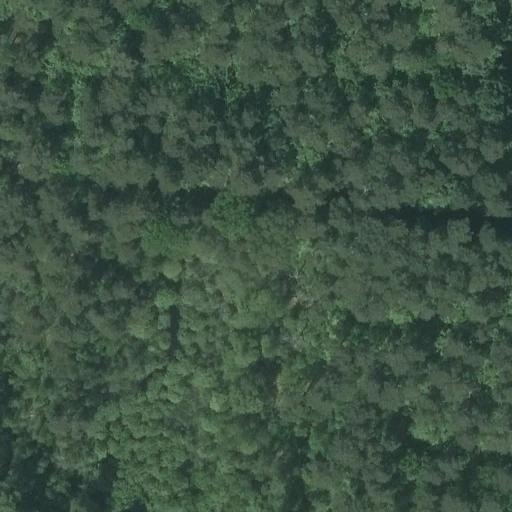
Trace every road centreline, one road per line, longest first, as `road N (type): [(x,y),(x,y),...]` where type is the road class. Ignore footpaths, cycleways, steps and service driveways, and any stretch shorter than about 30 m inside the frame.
road 1 (track): [(511,224),(0,182)]
road 2 (track): [(476,0),(511,232)]
